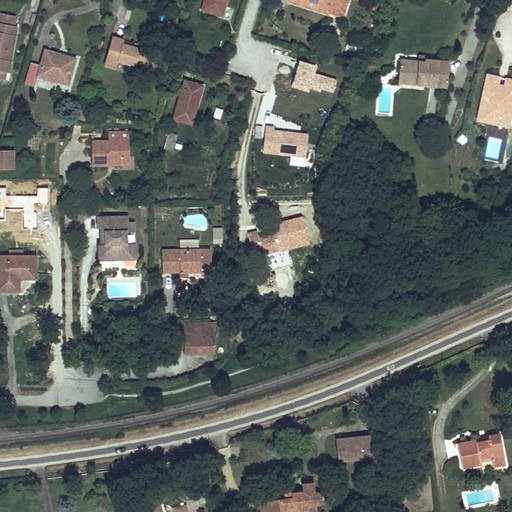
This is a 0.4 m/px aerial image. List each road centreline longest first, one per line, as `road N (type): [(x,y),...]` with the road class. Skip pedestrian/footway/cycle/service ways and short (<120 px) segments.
road 1 (unclassified): [(511,315),(317,396),(212,428),(0,464)]
road 2 (track): [(76,390),(186,388),(322,338),(383,293),(511,246)]
